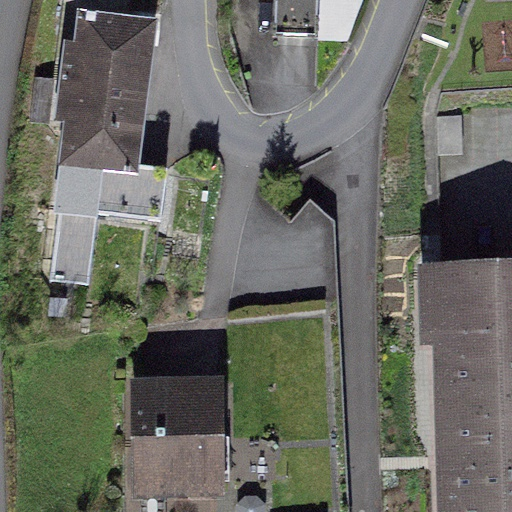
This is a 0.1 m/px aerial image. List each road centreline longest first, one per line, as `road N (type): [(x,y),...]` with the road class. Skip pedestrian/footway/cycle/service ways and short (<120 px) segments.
road 1 (unknown): [(371,80),(379,511)]
road 2 (residential): [(182,0),(201,102),(244,141),(274,144),(339,116),(371,80),(402,0)]
